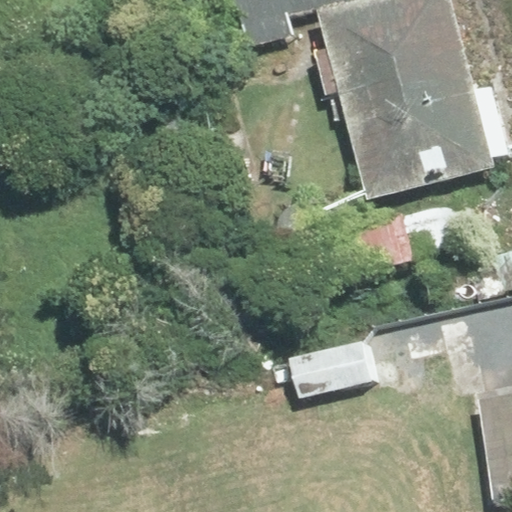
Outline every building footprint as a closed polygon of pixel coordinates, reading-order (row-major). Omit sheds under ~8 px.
[(384,0),(243,0),(251,37),(385,3),(384,0)] [(453,0),(411,0),(328,21),(332,40),(316,45),(331,103),(347,98),(374,201),(497,170),(453,0)] [(243,107),(154,117),(162,191),(251,181),(243,107)] [(468,200),(338,241),(356,297),(486,255),(468,200)] [(374,357),(291,376),(298,404),(380,385),(374,357)] [(492,511),(511,509),(511,387),(459,395),(476,511),(492,511)]
